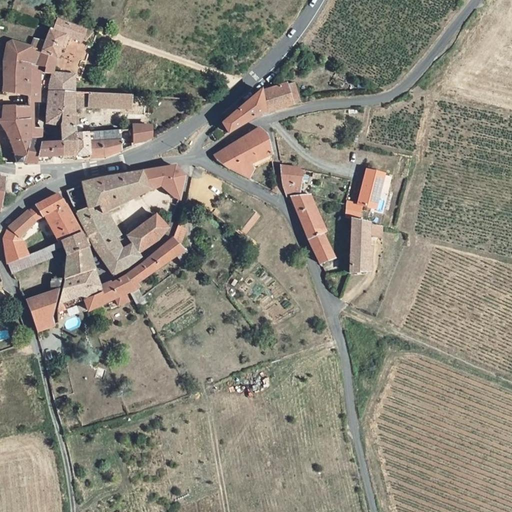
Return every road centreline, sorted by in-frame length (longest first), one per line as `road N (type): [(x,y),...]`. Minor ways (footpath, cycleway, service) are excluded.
road 1 (unclassified): [(193,156),(286,209),(341,337),(376,511)]
road 2 (unclassified): [(193,156),(270,119),(397,92),(475,0)]
road 3 (track): [(0,249),(36,344),(74,511)]
road 4 (track): [(330,309),(511,380)]
road 5 (tertiary): [(317,0),(282,47),(211,111)]
road 6 (track): [(102,50),(122,39),(242,84)]
